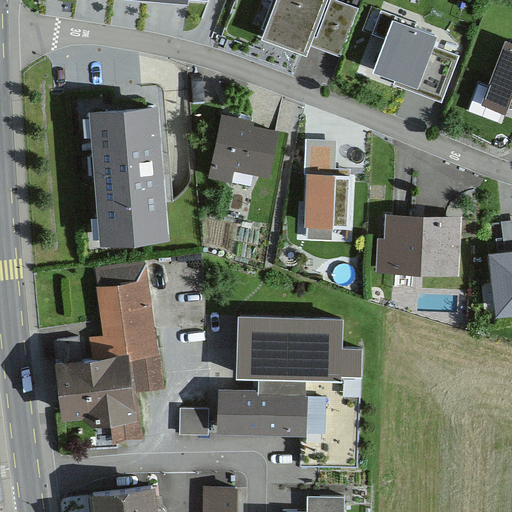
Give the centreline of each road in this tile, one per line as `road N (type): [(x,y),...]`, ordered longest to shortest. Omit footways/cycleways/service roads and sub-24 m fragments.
road 1 (unclassified): [(511,174),(142,45),(0,37)]
road 2 (secondary): [(29,476),(0,167)]
road 3 (residential): [(29,476),(253,463),(258,511)]
